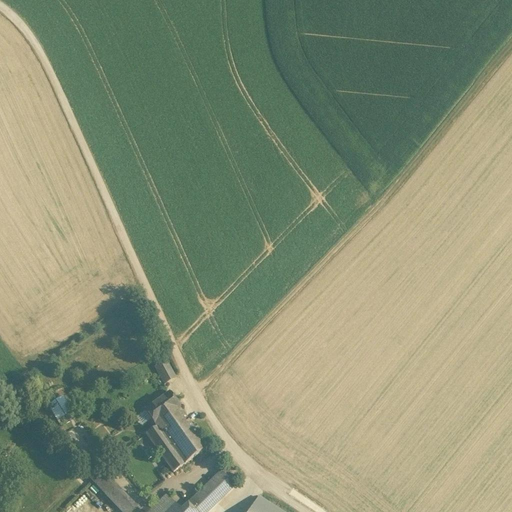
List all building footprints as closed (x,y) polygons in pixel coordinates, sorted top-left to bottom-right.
[(177,379),(170,365),(165,368),(163,365),(156,368),(165,385),(177,379)] [(171,394),(146,412),(155,425),(156,425),(166,418),(180,408),(171,394)] [(48,404),(57,421),(73,412),(64,396),(48,404)] [(180,408),(166,418),(169,422),(159,430),(184,465),(208,449),(180,408)] [(166,418),(156,425),(158,428),(159,430),(169,422),(166,418)] [(159,430),(158,428),(148,435),(174,473),(184,465),(159,430)] [(133,511),(137,508),(98,467),(87,477),(119,511),(133,511)] [(222,472),(198,495),(212,509),(233,488),(222,472)] [(198,495),(188,506),(194,511),(208,511),(212,509),(198,495)] [(167,496),(150,511),(168,511),(175,505),(167,496)] [(273,511),(257,503),(251,511),(273,511)]
